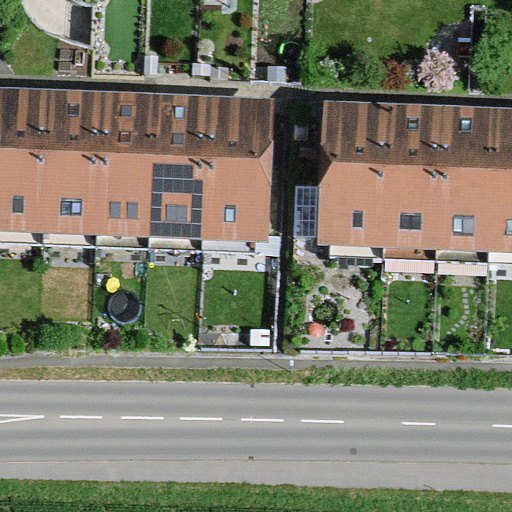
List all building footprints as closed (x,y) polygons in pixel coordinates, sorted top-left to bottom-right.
[(0,229),(43,232),(49,110),(0,107),(0,229)] [(101,112),(49,110),(43,232),(96,234),(101,112)] [(96,234),(149,236),(154,114),(101,112),(96,234)] [(149,236),(203,238),(208,117),(154,114),(149,236)] [(262,119),(208,117),(203,238),(257,241),(262,119)] [(332,246),(386,248),(391,126),(337,124),(332,246)] [(443,128),(391,126),(386,248),(438,250),(443,128)] [(438,250),(491,252),(496,130),(443,128),(438,250)] [(491,252),(511,253),(511,131),(496,130),(491,252)]
